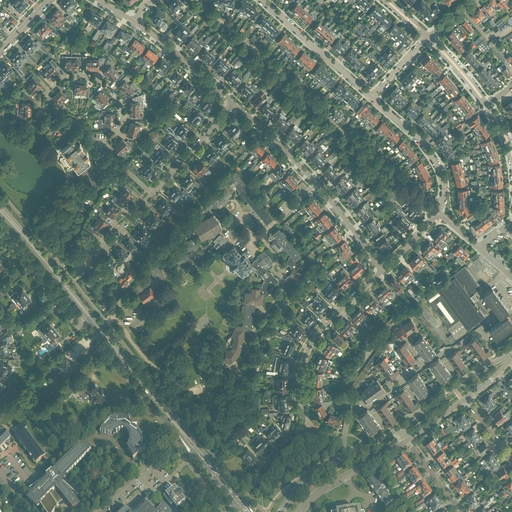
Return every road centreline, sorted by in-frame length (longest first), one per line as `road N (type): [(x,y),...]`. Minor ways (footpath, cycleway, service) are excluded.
road 1 (residential): [(99,150),(122,117),(112,90),(78,76),(46,92),(42,114),(83,128)]
road 2 (residential): [(308,425),(299,374),(306,349),(381,270)]
road 3 (residential): [(343,442),(348,417),(477,331)]
road 4 (secondary): [(197,451),(88,315)]
road 5 (residential): [(261,0),(372,99)]
road 6 (residential): [(372,99),(432,158),(441,175),(438,213)]
road 7 (residential): [(96,511),(147,464),(165,483),(197,451)]
road 8 (secondary): [(88,315),(0,209)]
road 9 (tertiary): [(511,352),(400,427)]
road 10 (tertiary): [(298,511),(321,487),(408,439)]
road 11 (residential): [(233,104),(132,20)]
road 12 (residential): [(0,234),(70,319),(88,315)]
road 13 (residential): [(151,193),(233,104)]
